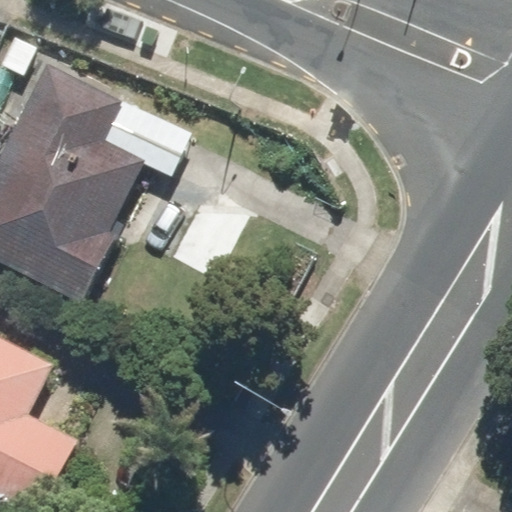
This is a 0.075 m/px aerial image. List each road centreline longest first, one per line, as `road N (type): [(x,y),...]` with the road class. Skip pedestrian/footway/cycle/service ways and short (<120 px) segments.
road 1 (primary): [(331,511),(511,223)]
road 2 (tertiary): [(511,144),(255,0)]
road 3 (tertiary): [(399,0),(511,42)]
